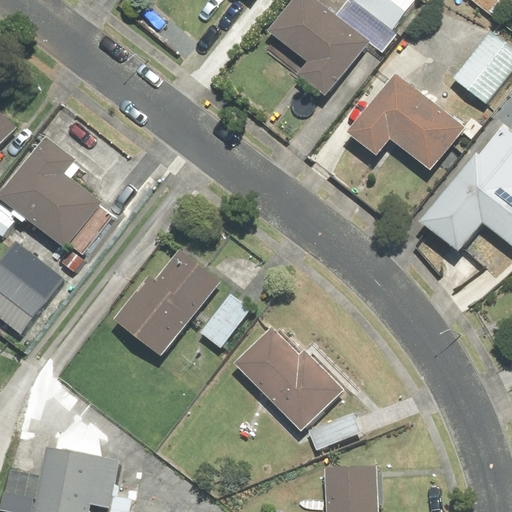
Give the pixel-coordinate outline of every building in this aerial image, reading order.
[(377,43),(322,0),(302,0),(277,33),(317,64),(307,76),(334,97),(377,43)] [(511,90),(511,42),(495,30),(458,83),(498,110),(511,90)] [(474,130),(404,75),(358,135),(388,158),(401,143),(440,173),(474,130)] [(0,103),(0,156),(27,130),(0,103)] [(511,131),(508,128),(432,224),(470,254),(493,225),(511,240),(511,131)] [(54,138),(7,199),(77,252),(112,205),(74,176),(85,162),(54,138)] [(160,278),(125,322),(171,358),(231,283),(188,249),(163,281),(160,278)] [(55,308),(1,266),(0,267),(0,314),(30,339),(55,308)] [(258,313),(237,298),(208,337),(229,352),(258,313)] [(281,328),(243,365),(309,433),(353,391),(313,350),(308,356),(281,328)] [(360,414),(316,434),(325,454),(369,435),(360,414)] [(59,449),(46,511),(96,511),(98,505),(116,508),(125,463),(59,449)] [(334,470),(335,511),(387,511),(385,468),(334,470)]
